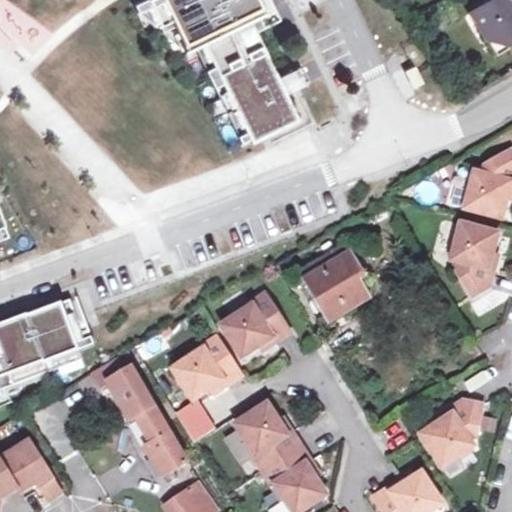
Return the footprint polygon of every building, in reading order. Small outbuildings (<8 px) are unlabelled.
[(160,25),(148,0),(143,0),(135,5),(154,27),(160,25)] [(249,137),(251,142),(297,120),(254,31),(279,19),(269,0),(148,0),(160,25),(171,20),(186,50),(194,46),(203,42),(249,137)] [(511,35),(511,0),(493,0),(472,12),(487,38),(498,41),(511,34),(511,35)] [(186,50),(171,20),(160,25),(182,53),(186,50)] [(495,51),(511,41),(511,35),(511,34),(498,41),(487,38),(495,51)] [(249,137),(203,42),(194,46),(240,142),(249,137)] [(423,83),(414,66),(405,71),(413,88),(423,83)] [(476,170),(466,207),(504,217),(510,197),(511,187),(511,149),(487,164),(485,172),(476,170)] [(495,253),(500,232),(463,222),(453,259),(461,262),(459,270),(474,296),(491,286),(496,269),(491,268),(495,253)] [(300,271),(330,321),(367,298),(358,283),(365,279),(345,244),(300,271)] [(495,253),(491,268),(496,269),(499,254),(495,253)] [(253,304),(222,325),(243,357),(261,345),(274,336),(277,341),(292,331),(266,293),(252,302),(253,304)] [(78,298),(71,301),(88,348),(95,345),(78,298)] [(29,316),(0,326),(0,346),(2,353),(15,385),(49,372),(45,363),(79,351),(88,348),(71,301),(29,317),(29,316)] [(204,347),(173,368),(194,400),(212,388),(225,380),(228,384),(243,374),(218,336),(203,346),(204,347)] [(261,345),(264,349),(277,341),(274,336),(261,345)] [(79,351),(45,363),(49,372),(83,360),(79,351)] [(2,353),(0,353),(0,386),(3,395),(0,396),(0,406),(13,402),(10,394),(17,392),(15,385),(2,353)] [(150,450),(166,475),(189,460),(133,370),(127,374),(118,360),(94,376),(103,391),(110,386),(133,422),(138,419),(156,446),(150,450)] [(225,380),(212,388),(215,392),(228,384),(225,380)] [(422,434),(444,466),(461,455),(471,448),(476,445),(472,438),(479,433),(485,403),(465,399),(451,409),(453,413),(441,422),(422,434)] [(254,456),(264,471),(303,445),(293,431),(288,434),(280,421),(269,402),(262,406),(238,422),(236,423),(256,454),(254,456)] [(236,418),(238,422),(262,406),(260,403),(236,418)] [(451,409),(438,418),(441,422),(453,413),(451,409)] [(285,418),(280,421),(288,434),(293,431),(285,418)] [(0,511),(0,489),(14,481),(18,487),(21,491),(37,481),(49,500),(62,492),(30,441),(0,459),(0,458),(0,511)] [(293,511),(301,511),(328,494),(316,476),(308,463),(312,460),(303,445),(264,471),(273,485),(276,484),(293,511)] [(479,460),(471,448),(461,455),(468,466),(479,460)] [(312,460),(308,463),(316,476),(321,473),(312,460)] [(431,511),(445,503),(423,471),(405,483),(392,492),(390,487),(374,497),(384,511),(431,511)] [(402,479),(390,487),(392,492),(405,483),(402,479)] [(0,511),(0,499),(18,487),(14,481),(0,489),(0,511)] [(165,506),(168,511),(214,511),(196,485),(165,506)]
